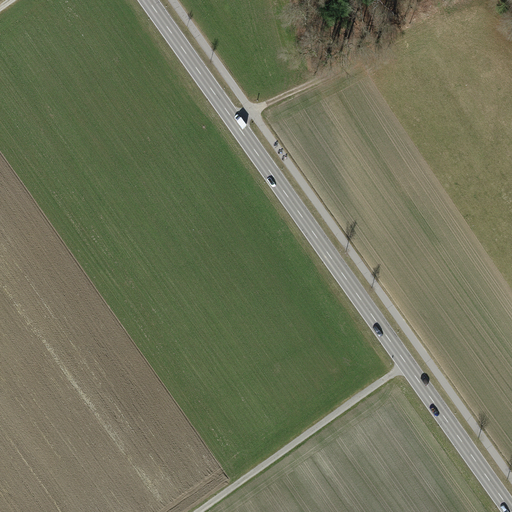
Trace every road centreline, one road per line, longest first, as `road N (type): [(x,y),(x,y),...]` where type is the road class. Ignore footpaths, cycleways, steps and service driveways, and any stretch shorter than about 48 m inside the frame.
road 1 (secondary): [(511,511),(147,0)]
road 2 (track): [(406,363),(197,511)]
road 3 (track): [(234,122),(303,86),(340,54),(343,0)]
